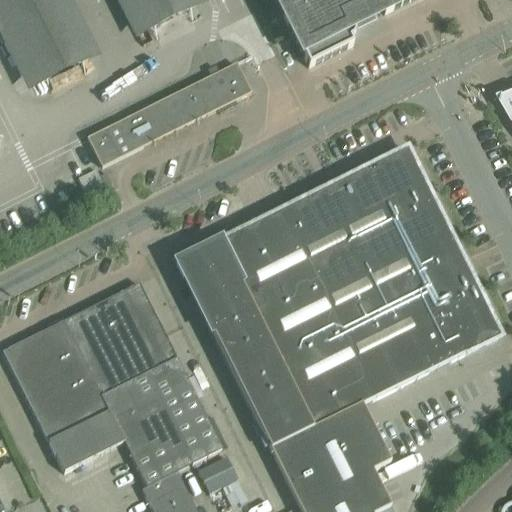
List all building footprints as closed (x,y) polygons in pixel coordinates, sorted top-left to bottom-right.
[(71,0),(0,0),(0,21),(33,88),(99,56),(71,0)] [(207,0),(123,0),(142,37),(209,4),(207,0)] [(294,0),(300,11),(282,20),(308,72),(352,49),(349,44),(351,43),(352,42),(353,41),(353,40),(353,39),(354,37),(353,36),(353,35),(353,34),(347,21),(352,18),(356,25),(368,18),(365,12),(370,9),(371,11),(372,12),(374,12),(375,13),(376,13),(378,13),(379,13),(381,13),(384,18),(419,0),(294,0)] [(235,68),(105,133),(119,162),(250,97),(235,68)] [(242,236),(219,248),(219,247),(177,268),(270,455),(298,511),(386,511),(389,511),(372,475),(390,466),(365,417),(361,410),(498,342),(405,155),(277,219),(275,218),(272,218),(270,218),(267,218),(265,218),(262,219),(260,219),(257,220),(255,221),(253,223),(251,224),(249,226),(247,228),(245,230),(244,232),(243,234),(242,236)] [(80,184),(86,197),(104,189),(97,175),(80,184)] [(141,494),(149,511),(193,511),(176,477),(221,454),(138,287),(2,356),(62,477),(122,446),(145,492),(141,494)] [(225,461),(197,475),(208,498),(236,484),(225,461)]
